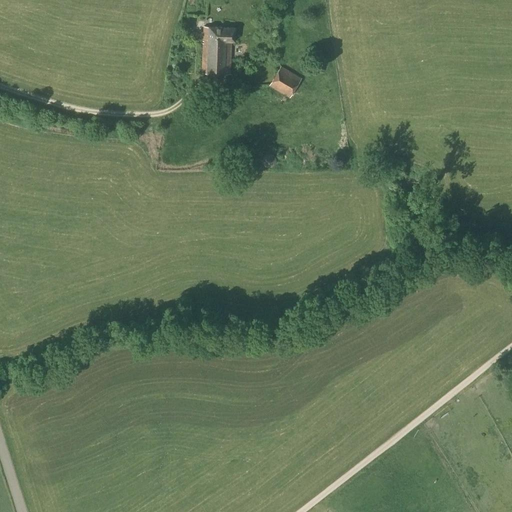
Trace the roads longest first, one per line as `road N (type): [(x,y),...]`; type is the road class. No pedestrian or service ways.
road 1 (unclassified): [(259,79),(201,82),(159,114),(76,110),(0,88)]
road 2 (track): [(511,346),(301,511)]
